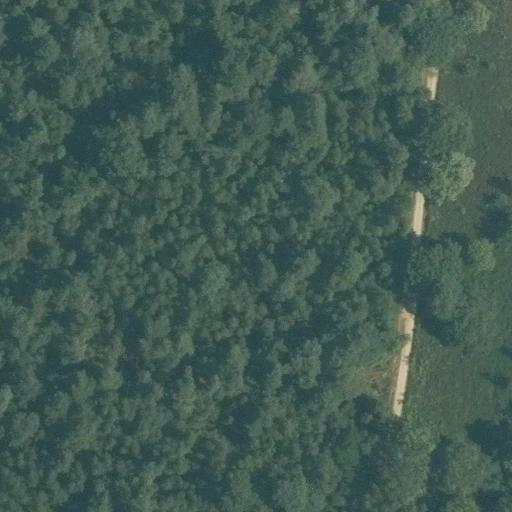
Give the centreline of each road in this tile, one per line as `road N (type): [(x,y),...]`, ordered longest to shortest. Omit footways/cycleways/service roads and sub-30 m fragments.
road 1 (unknown): [(368,511),(349,368),(394,0)]
road 2 (track): [(439,0),(396,386),(398,511)]
road 3 (track): [(234,0),(0,195)]
